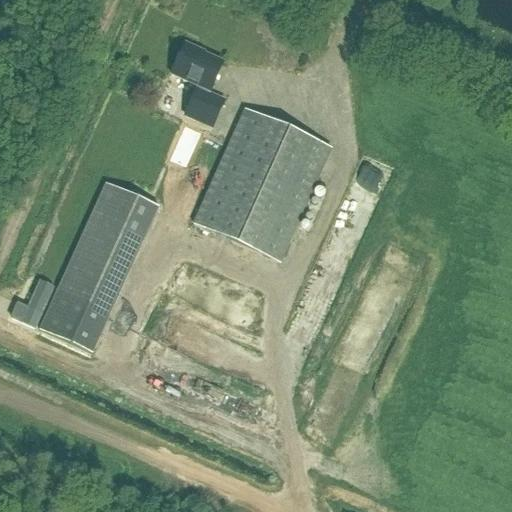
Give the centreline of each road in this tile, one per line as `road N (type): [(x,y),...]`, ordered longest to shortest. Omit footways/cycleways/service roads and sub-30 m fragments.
road 1 (track): [(118,0),(0,258)]
road 2 (tertiary): [(511,69),(358,0)]
